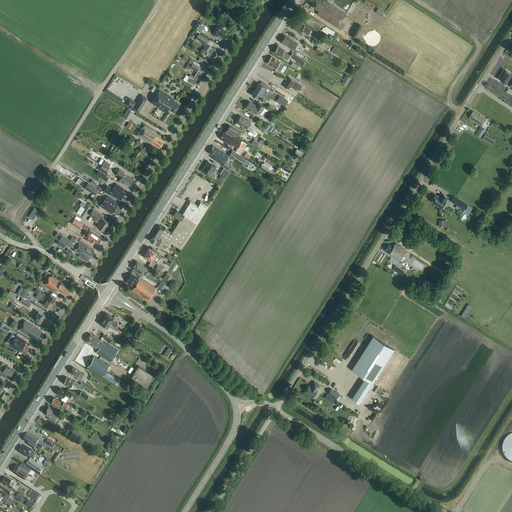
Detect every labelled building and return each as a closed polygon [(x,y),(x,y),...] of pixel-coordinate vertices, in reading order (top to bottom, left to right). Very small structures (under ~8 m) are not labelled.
[(321,0),(322,0),(321,0),(314,0),(311,5),(319,10),(316,14),(337,27),(346,14),(324,0),(321,0)] [(229,9),(225,6),(223,10),(227,12),(226,14),(232,18),(236,13),(229,8),(229,9)] [(191,23),(186,29),(190,32),(195,26),(191,23)] [(195,28),(201,32),(204,26),(199,23),(195,28)] [(303,27),(297,23),(293,28),(300,32),(301,31),(308,35),(310,30),(304,26),(303,27)] [(219,27),(215,34),(218,35),(217,36),(220,38),(221,37),(224,40),(226,37),(227,36),(228,33),(219,27)] [(199,34),(196,38),(204,44),(203,46),(205,47),(203,50),(208,52),(210,53),(208,57),(212,60),(211,61),(214,62),(214,61),(215,61),(220,53),(219,53),(220,52),(214,48),(213,49),(211,48),(211,46),(212,46),(207,43),(209,40),(199,34)] [(281,41),(281,42),(288,47),(290,48),(294,41),(292,40),(285,36),(282,40),(281,40),(281,41)] [(175,45),(180,47),(184,40),(179,38),(175,45)] [(281,49),(278,47),(274,52),(278,55),(281,57),(281,56),(287,60),(290,55),(284,52),(285,50),(281,48),(281,49)] [(303,64),(305,61),(292,53),(290,56),(303,64)] [(284,65),(271,57),(269,61),(268,61),(267,62),(267,63),(273,67),(272,67),(276,69),(280,72),(284,65)] [(186,65),(189,67),(189,68),(196,72),(199,67),(198,66),(199,64),(190,59),(186,65)] [(200,86),(205,78),(200,75),(202,72),(198,70),(193,79),(191,78),(193,76),(191,75),(189,77),(186,75),(183,80),(186,82),(187,80),(194,85),(195,83),(200,86)] [(511,74),(506,71),(500,79),(506,83),(505,84),(509,86),(508,87),(511,89),(511,74)] [(351,77),(347,74),(341,83),(346,86),(351,77)] [(296,91),(300,85),(289,77),(283,86),(289,90),(291,87),(296,91)] [(255,89),(270,98),(272,95),(265,91),(267,89),(264,87),(266,85),(261,82),(260,84),(259,83),(255,89)] [(268,101),(270,98),(255,89),(252,95),(257,98),(259,95),(268,101)] [(267,92),(275,97),(277,94),(270,89),(267,92)] [(159,92),(152,104),(164,111),(164,110),(167,111),(168,109),(174,113),(179,105),(173,101),(167,97),(166,99),(164,97),(165,96),(159,92)] [(139,113),(148,99),(142,95),(133,109),(139,113)] [(279,97),(272,102),(277,108),(284,102),(279,97)] [(256,106),(249,102),(245,108),(255,114),(257,111),(261,113),(265,107),(258,102),(256,106)] [(128,121),(133,113),(126,109),(121,117),(128,121)] [(482,125),(486,119),(473,111),(469,117),(470,118),(469,118),(472,120),(472,119),(475,121),(482,125)] [(246,129),(250,122),(240,116),(235,125),(238,127),(240,125),(246,129)] [(267,124),(265,128),(272,133),(275,129),(275,128),(269,124),(267,124)] [(157,134),(144,125),(142,128),(141,128),(136,136),(141,139),(142,138),(145,140),(145,141),(148,143),(148,142),(159,149),(164,141),(156,136),(157,134)] [(239,136),(241,133),(229,126),(226,132),(235,137),(237,135),(239,136)] [(481,138),(486,130),(481,127),(476,135),(481,138)] [(234,139),(223,132),(220,138),(231,146),(231,145),(237,148),(235,151),(240,155),(244,149),(245,149),(247,145),(235,138),(234,139)] [(496,140),(485,134),(482,139),(493,145),(496,140)] [(223,165),(229,156),(213,146),(209,153),(214,156),(213,159),(223,165)] [(300,157),(303,153),(298,149),(297,149),(294,153),(297,155),(294,160),(297,161),(300,157)] [(232,159),(241,165),(245,159),(236,153),(232,159)] [(105,160),(101,166),(107,170),(111,163),(105,160)] [(212,172),(216,167),(208,161),(202,171),(209,175),(212,172)] [(267,171),(270,166),(263,162),(260,167),(267,171)] [(225,178),(229,172),(223,168),(220,174),(225,178)] [(129,186),(133,180),(124,174),(124,173),(119,169),(116,175),(121,178),(119,181),(125,185),(126,184),(129,186)] [(98,171),(96,174),(107,181),(109,178),(98,171)] [(95,195),(98,190),(87,183),(84,188),(95,195)] [(107,186),(103,191),(109,195),(109,194),(120,201),(121,199),(125,202),(130,196),(122,191),(123,189),(116,184),(112,190),(107,186)] [(439,197),(435,195),(431,202),(442,208),(446,202),(445,202),(448,197),(442,193),(439,197)] [(122,208),(117,205),(118,203),(107,196),(100,206),(111,214),(113,211),(118,214),(122,208)] [(464,211),(467,205),(458,199),(455,204),(460,207),(459,208),(464,211)] [(197,205),(190,201),(182,214),(177,210),(173,216),(179,219),(171,232),(165,228),(164,229),(159,226),(150,240),(155,244),(164,250),(170,242),(180,249),(208,206),(200,201),(197,205)] [(37,214),(38,211),(34,208),(28,217),(33,220),(37,214)] [(104,231),(110,223),(101,217),(102,215),(92,209),(89,214),(96,219),(95,221),(99,223),(97,226),(104,231)] [(83,215),(81,218),(90,224),(92,221),(83,215)] [(79,228),(82,223),(74,218),(71,223),(79,228)] [(93,233),(90,231),(87,229),(83,235),(89,239),(88,239),(92,242),(93,240),(96,243),(98,240),(100,238),(99,238),(100,237),(93,233)] [(59,239),(58,240),(69,247),(73,242),(70,240),(62,235),(59,239)] [(84,254),(90,258),(94,251),(79,241),(78,244),(80,245),(79,247),(84,250),(83,251),(85,253),(84,254)] [(407,251),(395,243),(393,247),(389,244),(385,250),(391,254),(391,255),(400,261),(407,251)] [(87,261),(90,258),(84,254),(85,253),(83,251),(84,250),(79,247),(80,245),(78,244),(77,244),(73,250),(80,255),(78,257),(86,262),(87,261)] [(147,251),(146,252),(154,257),(154,256),(160,259),(161,257),(156,254),(157,252),(152,248),(152,249),(148,247),(147,250),(147,251)] [(154,257),(146,252),(144,256),(151,261),(148,265),(153,268),(154,268),(161,273),(164,267),(157,263),(160,259),(154,256),(154,257)] [(146,277),(150,270),(137,261),(132,269),(146,277)] [(139,278),(132,274),(126,282),(134,286),(131,290),(148,301),(156,288),(139,277),(139,278)] [(61,281),(52,276),(49,276),(43,284),(54,291),(56,288),(66,295),(71,288),(61,281)] [(18,293),(20,294),(26,298),(30,292),(24,288),(22,287),(18,293)] [(127,287),(123,292),(141,303),(144,299),(127,287)] [(42,296),(53,303),(56,298),(50,294),(49,296),(48,297),(45,296),(46,295),(44,293),(42,296)] [(49,308),(53,303),(42,296),(40,299),(42,301),(43,300),(45,302),(43,305),(49,308)] [(29,307),(31,303),(22,297),(19,301),(29,307)] [(38,312),(36,310),(34,314),(36,315),(34,319),(40,323),(45,315),(39,312),(38,312)] [(103,320),(116,328),(118,324),(112,321),(114,318),(107,314),(106,314),(104,317),(105,317),(103,320)] [(114,330),(116,328),(103,320),(102,321),(100,324),(107,329),(108,326),(110,327),(110,328),(114,330)] [(38,337),(41,332),(25,321),(19,330),(34,340),(36,336),(38,337)] [(111,362),(117,351),(90,334),(85,342),(98,349),(95,353),(111,362)] [(25,354),(29,347),(24,344),(26,341),(16,335),(9,345),(19,352),(20,351),(25,354)] [(372,337),(351,371),(365,380),(372,385),(393,351),(372,337)] [(94,356),(87,367),(102,376),(109,366),(94,356)] [(6,373),(10,376),(14,370),(9,367),(10,367),(8,366),(6,365),(3,364),(3,363),(2,363),(0,366),(0,373),(5,376),(6,374),(6,373)] [(147,387),(154,375),(138,366),(131,377),(147,387)] [(82,377),(84,374),(80,372),(73,367),(70,372),(77,377),(77,376),(78,376),(79,375),(82,377)] [(343,385),(349,371),(345,369),(339,383),(343,385)] [(70,380),(66,378),(66,377),(66,378),(65,380),(65,379),(64,380),(63,383),(62,383),(63,383),(70,387),(72,384),(78,387),(80,384),(74,381),(70,379),(70,380)] [(364,399),(372,385),(365,380),(356,394),(352,400),(356,402),(360,405),(364,399)] [(316,390),(319,385),(314,381),(311,386),(308,385),(304,391),(313,397),(317,390),(316,390)] [(64,391),(60,388),(58,390),(56,393),(57,393),(56,394),(60,396),(59,396),(62,398),(64,395),(69,398),(71,396),(72,393),(73,392),(68,389),(66,392),(64,390),(64,391)] [(336,398),(339,393),(331,388),(328,393),(336,398)] [(86,400),(89,396),(81,391),(78,396),(86,400)] [(305,401),(307,398),(299,392),(297,395),(305,401)] [(321,395),(320,397),(333,404),(336,400),(331,397),(329,400),(321,395)] [(60,402),(54,398),(52,401),(51,401),(50,402),(50,403),(57,408),(59,405),(65,409),(71,412),(74,408),(62,400),(60,402)] [(135,413),(139,407),(131,402),(127,408),(135,413)] [(53,410),(52,408),(49,406),(44,413),(49,417),(47,419),(55,424),(61,414),(54,409),(53,410)] [(121,431),(124,433),(127,429),(120,424),(119,427),(122,429),(121,431)] [(125,433),(124,433),(118,429),(116,432),(123,437),(125,433)] [(28,433),(24,440),(29,443),(28,444),(34,448),(35,447),(39,441),(39,440),(28,433)] [(511,435),(511,436),(508,438),(505,440),(504,444),(503,447),(503,450),(503,454),(505,457),(507,460),(510,462),(511,463),(511,435)] [(22,446),(19,451),(31,459),(31,458),(34,454),(34,453),(22,446)] [(58,454),(53,462),(56,464),(61,456),(58,454)] [(40,474),(43,470),(29,461),(26,465),(40,474)] [(17,465),(13,472),(23,478),(26,480),(28,476),(31,478),(34,474),(31,472),(28,470),(25,468),(24,469),(17,465)] [(10,480),(6,477),(3,483),(13,489),(16,483),(13,481),(11,479),(10,480)] [(0,492),(9,497),(12,493),(1,486),(0,486),(0,492)] [(40,496),(32,491),(28,496),(36,502),(40,496)] [(2,499),(0,497),(0,502),(5,505),(9,500),(3,496),(2,499)]
